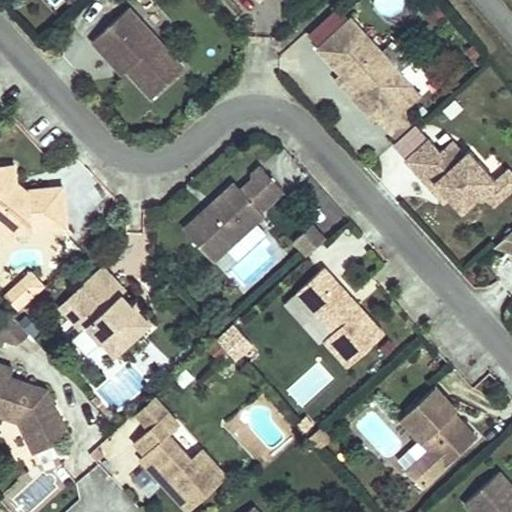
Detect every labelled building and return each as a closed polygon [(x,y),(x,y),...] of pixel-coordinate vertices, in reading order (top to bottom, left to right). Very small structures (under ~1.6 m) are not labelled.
[(416,0),(415,1),(429,21),(444,9),(437,0),(416,0)] [(93,40),(104,53),(108,49),(152,97),(184,68),(129,7),(93,40)] [(404,108),(420,93),(350,18),(318,48),(342,74),(360,95),(356,99),(374,119),(376,117),(396,99),(404,108)] [(465,51),(475,62),(483,56),(474,44),(465,51)] [(108,49),(104,53),(122,73),(127,69),(108,49)] [(360,95),(342,74),(337,79),(356,99),(360,95)] [(443,109),(451,118),(463,108),(455,98),(443,109)] [(396,99),(376,117),(384,126),(404,108),(396,99)] [(440,150),(428,138),(404,159),(429,186),(434,181),(449,198),(461,211),(482,192),(496,180),(468,149),(465,152),(452,139),(440,150)] [(0,219),(15,232),(31,231),(30,218),(48,216),(50,229),(67,227),(63,186),(25,190),(24,188),(22,190),(17,185),(19,183),(17,181),(15,165),(0,166),(0,219)] [(264,214),(261,211),(283,191),(261,166),(253,173),(254,178),(242,189),(228,188),(216,199),(216,204),(211,209),(208,206),(184,228),(214,260),(264,214)] [(496,180),(482,192),(494,205),(511,189),(511,171),(508,167),(496,180)] [(434,181),(429,186),(444,203),(449,198),(434,181)] [(216,204),(216,199),(208,206),(211,209),(216,204)] [(31,231),(50,229),(48,216),(30,218),(31,231)] [(0,241),(4,245),(15,232),(0,219),(0,241)] [(307,255),(326,238),(312,223),(294,240),(307,255)] [(236,259),(263,235),(256,227),(229,250),(236,259)] [(511,229),(496,244),(511,249),(511,229)] [(104,266),(65,301),(86,324),(115,356),(149,325),(137,311),(121,294),(126,290),(104,266)] [(325,339),(349,365),(384,333),(324,267),(298,291),(334,330),(325,339)] [(8,299),(18,310),(41,289),(31,278),(8,299)] [(131,304),(137,311),(141,307),(135,300),(131,304)] [(86,324),(65,301),(61,306),(82,329),(86,324)] [(0,326),(0,333),(5,339),(18,344),(29,334),(13,315),(0,326)] [(28,318),(22,323),(30,332),(36,326),(28,318)] [(253,344),(233,322),(216,338),(235,360),(253,344)] [(208,349),(218,360),(227,352),(216,341),(208,349)] [(70,435),(60,416),(53,419),(50,413),(57,410),(47,390),(10,377),(13,368),(0,363),(0,414),(19,421),(34,453),(70,435)] [(407,470),(423,487),(477,437),(461,420),(457,424),(450,416),(454,412),(457,410),(435,386),(400,417),(430,450),(407,470)] [(102,403),(96,397),(92,400),(99,407),(102,403)] [(149,428),(167,412),(154,397),(135,413),(149,428)] [(53,419),(60,416),(57,410),(50,413),(53,419)] [(140,458),(188,511),(226,476),(201,449),(190,458),(168,434),(179,424),(167,412),(149,428),(134,442),(145,454),(140,458)] [(457,424),(461,420),(454,412),(450,416),(457,424)] [(171,436),(190,455),(200,445),(181,426),(171,436)] [(322,426),(309,438),(319,449),(332,437),(322,426)] [(77,475),(95,470),(89,453),(72,458),(77,475)] [(465,502),(474,511),(511,511),(511,485),(499,471),(465,502)]
